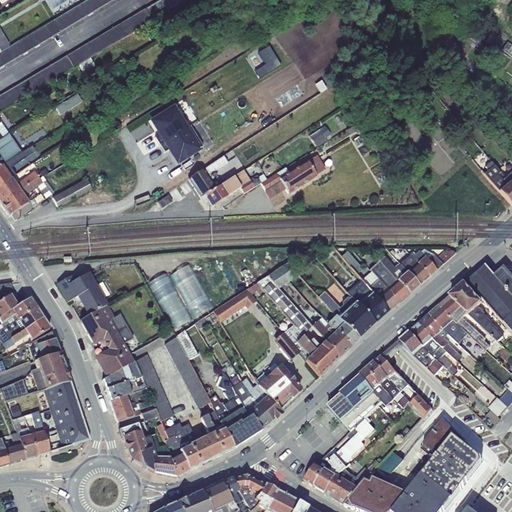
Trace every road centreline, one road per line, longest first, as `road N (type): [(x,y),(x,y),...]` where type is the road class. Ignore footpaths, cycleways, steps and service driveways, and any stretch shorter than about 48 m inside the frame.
road 1 (secondary): [(248,454),(483,249)]
road 2 (residential): [(0,226),(222,212)]
road 3 (secondary): [(0,228),(70,335),(99,423)]
road 4 (unknown): [(492,440),(510,460),(493,489),(461,480),(440,503)]
